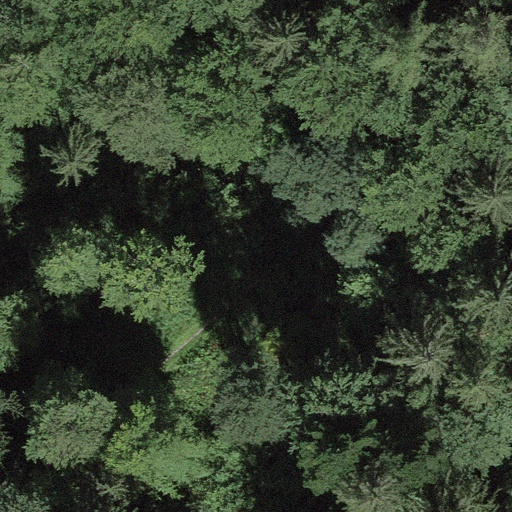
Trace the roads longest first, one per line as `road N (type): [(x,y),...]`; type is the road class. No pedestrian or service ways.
road 1 (track): [(0,494),(371,180)]
road 2 (track): [(371,180),(383,0)]
